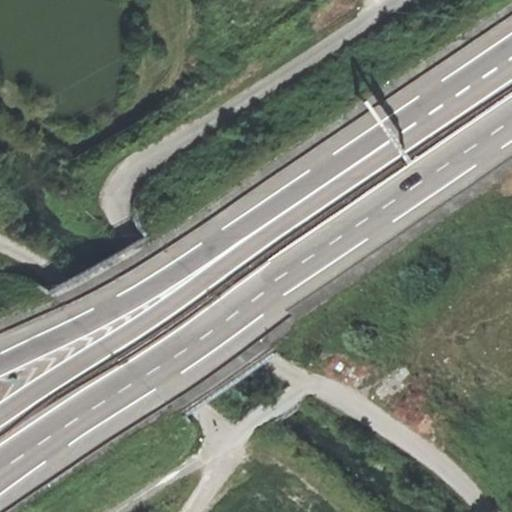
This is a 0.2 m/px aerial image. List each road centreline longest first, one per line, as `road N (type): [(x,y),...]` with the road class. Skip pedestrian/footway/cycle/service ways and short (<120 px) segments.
road 1 (trunk): [(0,467),(511,119)]
road 2 (trunk): [(261,228),(202,282),(0,416)]
road 3 (trunk): [(511,55),(261,228)]
road 4 (trunk): [(261,228),(179,260),(0,358)]
